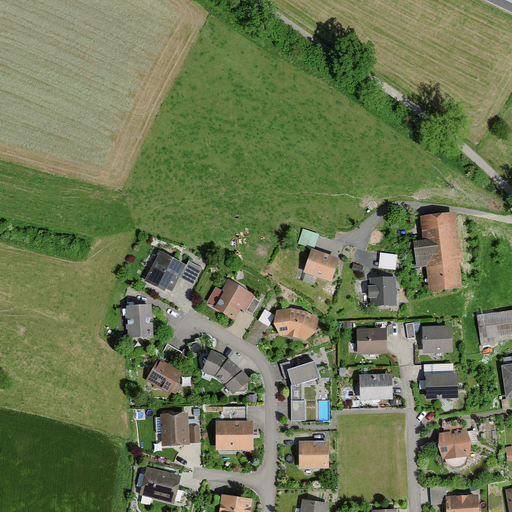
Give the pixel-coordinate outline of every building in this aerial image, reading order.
[(458,215),(421,219),(423,240),(414,241),(417,271),(428,270),(431,294),(466,290),(458,215)] [(145,279),(168,292),(185,262),(162,249),(145,279)] [(338,258),(309,249),(302,272),(330,281),(338,258)] [(379,266),(396,266),(397,251),(380,250),(379,266)] [(228,278),(210,308),(233,322),(240,310),(243,311),(254,293),(228,278)] [(399,278),(371,279),(372,308),(400,307),(399,278)] [(148,302),(121,305),(125,338),(152,335),(148,302)] [(298,307),(274,311),(277,336),(293,335),(303,341),(318,318),(298,307)] [(479,340),(511,335),(511,307),(475,313),(479,340)] [(386,327),(355,329),(356,356),(387,354),(386,327)] [(422,354),(452,353),(451,327),(422,328),(422,354)] [(201,357),(202,366),(221,377),(232,365),(210,353),(201,357)] [(157,357),(144,380),(168,394),(181,371),(157,357)] [(502,398),(511,397),(511,362),(499,364),(502,398)] [(325,380),(320,363),(294,370),(291,363),(281,367),(286,381),(292,378),(294,387),(292,423),(308,422),(308,402),(304,402),(305,385),(325,380)] [(232,365),(221,377),(235,392),(244,391),(245,382),(232,365)] [(360,373),(360,399),(392,400),(392,373),(360,373)] [(426,400),(458,399),(458,376),(426,376),(426,400)] [(186,410),(159,411),(159,415),(153,415),(154,432),(160,431),(160,447),(187,446),(186,410)] [(215,420),(214,449),(252,449),(252,420),(215,420)] [(437,435),(440,460),(473,456),(470,430),(437,435)] [(327,439),(297,439),(297,469),(327,469),(327,439)] [(137,495),(173,504),(179,480),(143,471),(137,495)] [(221,494),(218,511),(250,511),(253,500),(221,494)] [(444,511),(478,511),(477,494),(444,496),(444,511)] [(327,511),(328,504),(304,500),(301,511),(327,511)]
